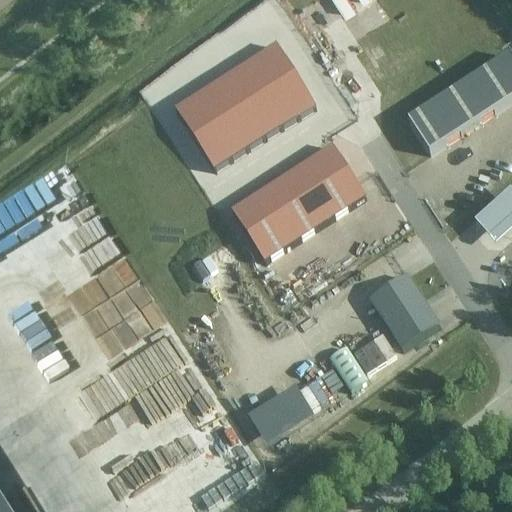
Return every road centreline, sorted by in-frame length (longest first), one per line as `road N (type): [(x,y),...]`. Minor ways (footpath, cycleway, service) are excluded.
road 1 (unclassified): [(364,128),(511,358)]
road 2 (tertiary): [(370,511),(511,403)]
